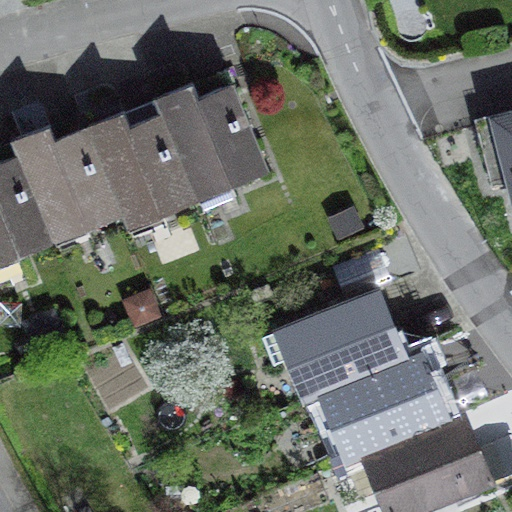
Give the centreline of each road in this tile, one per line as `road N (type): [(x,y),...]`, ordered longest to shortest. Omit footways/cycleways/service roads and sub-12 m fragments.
road 1 (tertiary): [(375,119),(511,327)]
road 2 (residential): [(163,0),(0,46)]
road 3 (residential): [(375,119),(511,79)]
road 4 (tertiary): [(337,0),(375,119)]
